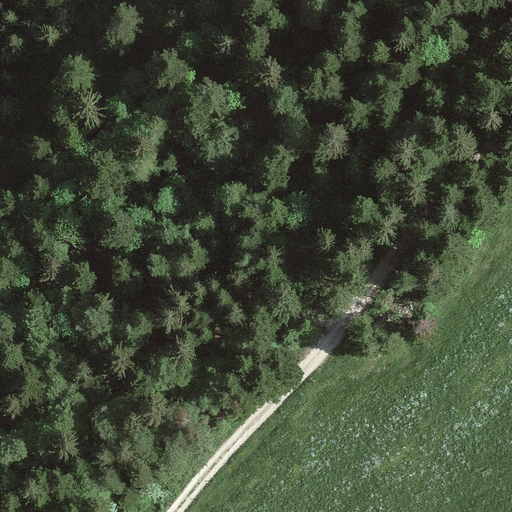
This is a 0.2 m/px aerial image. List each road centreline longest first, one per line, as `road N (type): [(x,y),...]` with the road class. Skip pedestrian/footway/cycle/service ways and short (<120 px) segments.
road 1 (track): [(177,511),(404,235),(511,133)]
road 2 (track): [(131,0),(104,17),(0,157)]
